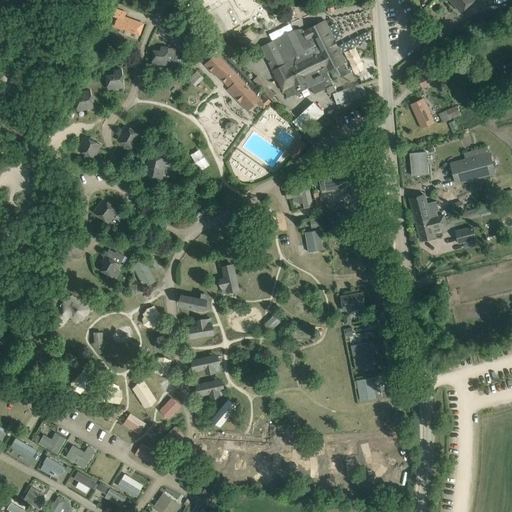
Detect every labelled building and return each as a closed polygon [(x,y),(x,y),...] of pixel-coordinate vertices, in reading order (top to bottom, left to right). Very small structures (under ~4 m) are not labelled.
[(449,0),(461,12),(474,0),(449,0)] [(126,12),(116,9),(113,16),(117,18),(114,26),(136,34),(136,33),(136,32),(139,22),(124,17),(126,12)] [(336,67),(341,77),(351,72),(350,69),(348,69),(345,63),(346,62),(337,46),(334,41),(335,41),(325,20),(319,23),(309,28),(310,28),(304,31),(303,30),(296,30),(261,47),(267,58),(273,70),(283,91),(284,91),(288,98),(292,96),(303,90),(308,88),(310,87),(314,94),(326,88),(329,94),(336,90),(326,69),(329,68),(330,70),(336,67)] [(364,25),(341,33),(345,45),(368,37),(364,25)] [(236,38),(242,48),(255,40),(249,30),(236,38)] [(161,51),(153,50),(152,67),(161,67),(161,65),(167,65),(167,60),(175,60),(176,48),(168,48),(168,47),(161,47),(161,51)] [(231,88),(229,89),(249,109),(260,99),(259,98),(262,95),(266,99),(264,101),(267,104),(270,101),(222,50),(217,55),(216,54),(206,64),(215,75),(217,73),(231,88)] [(428,73),(418,78),(422,87),(440,79),(438,73),(443,71),(443,70),(448,68),(447,64),(441,67),(442,68),(436,70),(434,66),(426,70),(428,73)] [(115,74),(106,75),(108,86),(116,84),(117,88),(124,87),(122,69),(114,70),(115,74)] [(197,70),(188,78),(193,83),(202,75),(197,70)] [(365,90),(365,91),(363,85),(363,84),(362,84),(337,93),(333,94),(337,104),(349,100),(351,101),(367,95),(365,92),(366,91),(365,90)] [(492,92),(492,91),(498,88),(496,84),(481,91),(484,96),(492,92)] [(86,106),(86,109),(94,108),(90,90),(83,92),(84,95),(75,97),(77,107),(86,106)] [(422,128),(426,126),(434,122),(423,99),(411,104),(422,128)] [(303,133),(324,114),(313,102),(293,121),(303,133)] [(460,115),(456,106),(439,114),(443,123),(460,115)] [(315,130),(320,135),(332,123),(328,118),(323,123),(320,120),(314,126),(317,128),(315,130)] [(121,133),(118,140),(121,142),(130,147),(134,148),(140,135),(124,127),(121,133)] [(84,137),(78,150),(95,158),(101,144),(84,137)] [(291,155),(292,154),(297,158),(306,144),(300,139),(289,154),(291,155)] [(200,148),(190,155),(202,171),(212,164),(200,148)] [(426,152),(410,154),(412,176),(428,174),(426,152)] [(466,160),(451,164),(456,183),(495,173),(490,154),(489,154),(466,160)] [(147,163),(145,170),(146,170),(144,178),(161,181),(163,173),(163,174),(165,167),(159,166),(161,158),(149,156),(147,163)] [(323,174),(319,175),(322,193),(323,193),(322,191),(327,190),(334,189),(335,189),(335,190),(342,189),(342,186),(353,184),(355,198),(366,196),(362,173),(351,175),(352,179),(349,180),(347,169),(323,174)] [(302,195),(304,203),(305,209),(313,207),(308,185),(286,190),(287,191),(286,193),(286,196),(288,197),(288,198),(302,195)] [(507,193),(501,195),(502,201),(509,199),(508,199),(511,197),(511,189),(506,191),(507,193)] [(420,196),(410,198),(416,221),(421,240),(425,239),(430,238),(435,237),(433,230),(448,226),(444,214),(430,217),(429,213),(439,210),(436,202),(427,204),(424,195),(420,196)] [(99,205),(94,212),(97,214),(104,220),(108,223),(117,211),(103,200),(99,205)] [(326,213),(329,229),(349,225),(347,216),(335,218),(334,212),(326,213)] [(318,220),(311,221),(312,228),(319,227),(318,220)] [(476,240),(473,227),(456,231),(458,244),(476,240)] [(249,238),(263,236),(262,228),(248,231),(249,238)] [(320,230),(305,232),(309,252),(323,250),(322,244),(323,243),(323,241),(322,241),(320,230)] [(331,244),(330,252),(357,254),(357,240),(349,239),(348,244),(331,244)] [(101,271),(115,279),(120,271),(118,270),(121,265),(116,262),(120,255),(109,249),(105,256),(101,262),(105,264),(101,271)] [(356,261),(338,262),(339,281),(358,279),(356,261)] [(141,262),(134,266),(145,287),(155,281),(152,275),(147,278),(145,273),(147,272),(144,267),(145,266),(144,265),(143,265),(141,262)] [(226,279),(220,280),(222,287),(236,284),(232,265),(223,267),(225,273),(223,273),(223,276),(226,276),(226,279)] [(267,284),(261,283),(262,271),(253,270),(252,290),(267,290),(267,284)] [(363,293),(341,296),(343,311),(365,307),(363,293)] [(182,296),(180,304),(199,308),(205,309),(206,301),(200,300),(182,296)] [(67,314),(75,319),(83,306),(75,301),(67,314)] [(143,312),(151,329),(166,322),(158,305),(143,312)] [(278,308),(278,317),(289,318),(289,308),(278,308)] [(251,315),(230,317),(231,334),(252,333),(251,315)] [(191,328),(187,329),(188,337),(207,334),(205,319),(198,320),(199,327),(196,327),(196,325),(191,326),(191,328)] [(293,326),(283,328),(285,337),(295,335),(293,326)] [(371,366),(369,352),(367,343),(351,346),(356,369),(371,366)] [(251,371),(250,345),(241,345),(242,371),(251,371)] [(319,355),(315,364),(333,372),(336,364),(325,359),(328,353),(321,350),(319,355)] [(211,357),(192,361),(194,370),(200,368),(200,371),(203,370),(203,368),(206,367),(208,373),(215,372),(211,357)] [(82,366),(77,384),(90,388),(96,370),(82,366)] [(379,377),(357,381),(359,393),(358,393),(359,395),(360,394),(361,401),(376,398),(373,382),(379,381),(379,377)] [(134,386),(146,409),(159,402),(147,379),(134,386)] [(216,381),(197,386),(199,394),(204,393),(205,395),(208,394),(207,392),(211,392),(212,398),(219,396),(216,381)] [(104,394),(104,402),(125,403),(126,395),(104,394)] [(172,398),(163,408),(172,416),(181,407),(172,398)] [(285,424),(293,424),(293,412),(300,412),(300,405),(293,405),(293,399),(284,399),(285,424)] [(361,405),(367,428),(381,425),(375,401),(361,405)] [(220,425),(232,410),(225,404),(213,419),(220,425)] [(314,426),(314,411),(301,411),(301,426),(314,426)] [(131,414),(124,424),(136,432),(143,421),(131,414)] [(176,426),(166,435),(175,444),(184,435),(176,426)] [(50,442),(42,438),(39,443),(57,453),(66,438),(56,433),(50,442)] [(142,444),(136,454),(148,462),(154,451),(142,444)] [(205,455),(216,455),(216,444),(205,444),(205,455)] [(231,444),(227,466),(236,468),(240,446),(231,444)] [(269,457),(269,470),(300,471),(300,456),(287,456),(287,445),(274,445),(274,457),(269,457)] [(95,451),(88,447),(82,457),(70,450),(66,457),(85,468),(95,451)] [(304,470),(317,470),(317,484),(330,484),(329,451),(304,451),(304,470)] [(242,467),(265,468),(265,454),(248,453),(248,458),(242,458),(242,467)] [(114,482),(119,466),(115,464),(114,467),(107,464),(102,478),(114,482)] [(122,479),(118,485),(137,497),(140,490),(126,481),(129,477),(125,474),(122,479)] [(101,482),(98,487),(106,492),(109,487),(101,482)] [(41,508),(48,494),(32,485),(24,499),(41,508)] [(111,489),(106,497),(122,506),(127,499),(111,489)] [(164,493),(155,506),(163,511),(175,511),(171,509),(177,502),(164,493)] [(58,511),(66,500),(59,496),(48,511),(58,511)] [(30,511),(14,503),(8,511),(30,511)]
